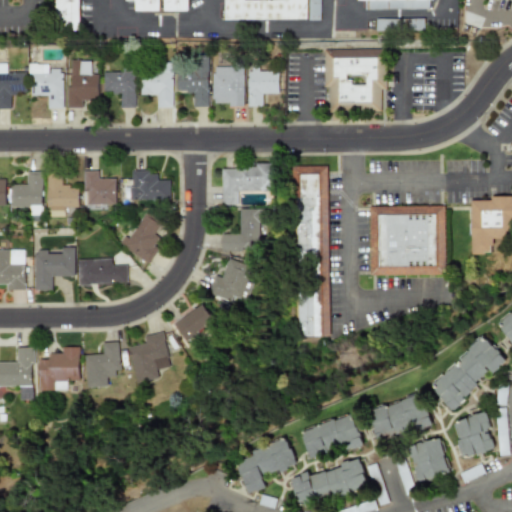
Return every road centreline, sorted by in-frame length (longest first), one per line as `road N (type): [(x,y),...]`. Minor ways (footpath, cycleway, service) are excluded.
road 1 (residential): [(0,141),(402,140),(467,116),(511,61)]
road 2 (residential): [(0,319),(120,317),(150,304),(192,253),(199,140)]
